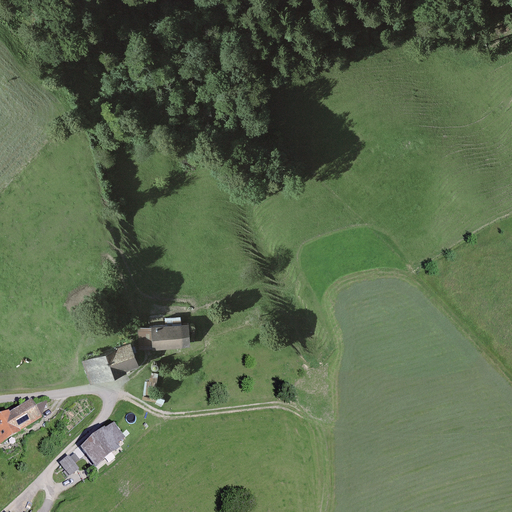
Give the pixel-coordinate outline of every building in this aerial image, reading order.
[(180,343),(188,343),(187,323),(179,323),(179,324),(164,325),(148,326),(149,346),(180,343)] [(82,358),(89,379),(135,363),(127,342),(82,358)] [(145,394),(155,396),(161,368),(151,366),(145,394)] [(31,403),(8,417),(18,432),(39,418),(31,403)] [(0,441),(18,432),(8,417),(7,415),(0,419),(0,441)] [(102,433),(90,442),(81,450),(84,454),(95,466),(116,449),(114,446),(123,438),(112,426),(103,434),(102,433)] [(69,477),(78,471),(71,463),(68,459),(60,466),(69,477)]
